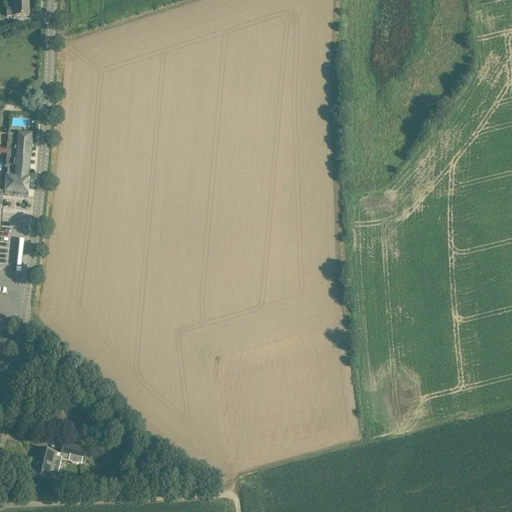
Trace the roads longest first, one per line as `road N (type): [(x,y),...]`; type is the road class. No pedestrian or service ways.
road 1 (tertiary): [(0,429),(34,249),(52,0)]
road 2 (unclassified): [(238,511),(226,492),(0,506)]
